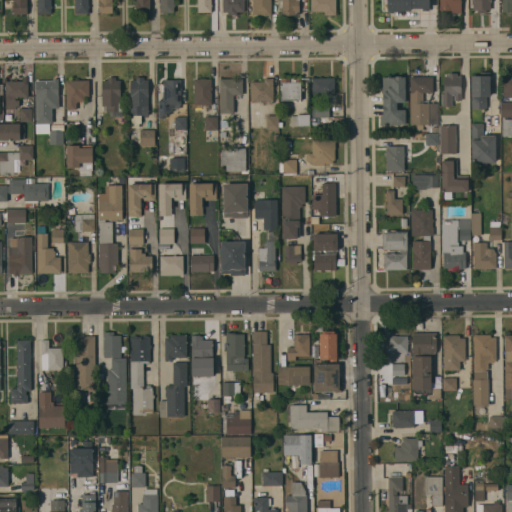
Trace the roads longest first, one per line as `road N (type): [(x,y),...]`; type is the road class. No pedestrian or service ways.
road 1 (residential): [(511,300),(0,309)]
road 2 (residential): [(511,43),(0,48)]
road 3 (residential): [(359,0),(363,511)]
